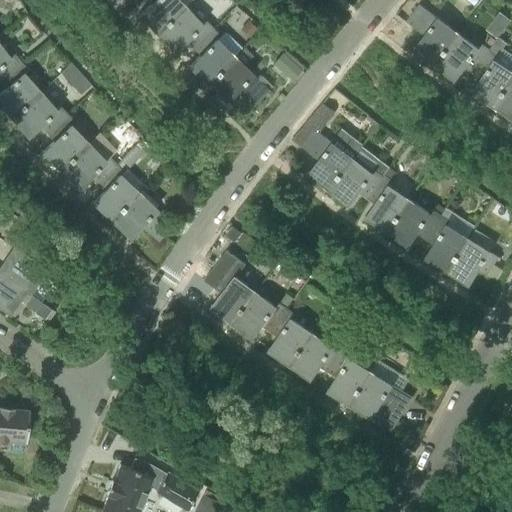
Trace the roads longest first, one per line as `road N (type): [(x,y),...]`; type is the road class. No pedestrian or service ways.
road 1 (residential): [(92,398),(255,152),(383,0)]
road 2 (residential): [(405,511),(511,308)]
road 3 (residential): [(49,511),(92,398)]
